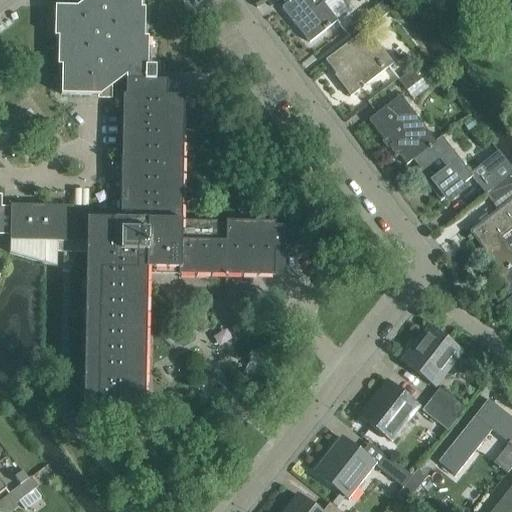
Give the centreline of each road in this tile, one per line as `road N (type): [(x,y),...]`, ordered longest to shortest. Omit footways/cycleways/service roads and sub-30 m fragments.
road 1 (residential): [(417,281),(427,255),(227,0)]
road 2 (residential): [(236,511),(417,281)]
road 3 (unknown): [(349,367),(308,311),(302,243)]
road 4 (residential): [(511,356),(417,281)]
